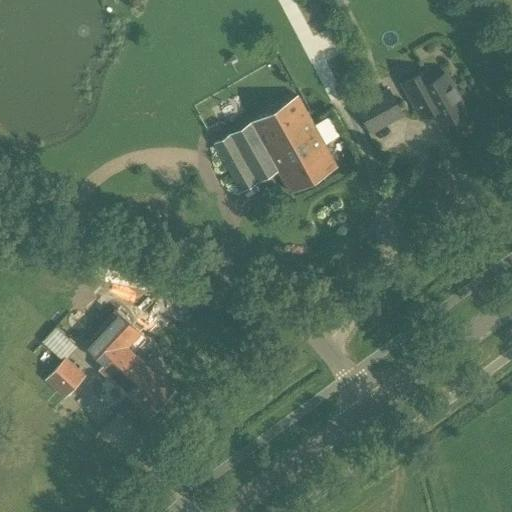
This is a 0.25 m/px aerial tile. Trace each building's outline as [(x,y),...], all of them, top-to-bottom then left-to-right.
[(425,68),(399,82),(441,125),(465,111),(443,73),(432,80),(425,68)] [(370,133),(404,115),(388,87),(355,105),(370,133)] [(290,190),(336,164),(297,95),(214,142),(241,189),(277,168),(290,190)] [(118,286),(145,292),(148,277),(121,272),(118,286)] [(135,375),(145,364),(123,344),(137,329),(117,310),(91,338),(111,357),(116,351),(129,364),(126,367),(135,375)] [(62,356),(75,346),(60,325),(47,335),(62,356)] [(173,390),(145,364),(135,375),(126,367),(129,364),(116,351),(111,357),(91,338),(84,345),(103,363),(99,367),(150,414),(173,390)] [(63,398),(85,374),(65,356),(44,380),(63,398)]
